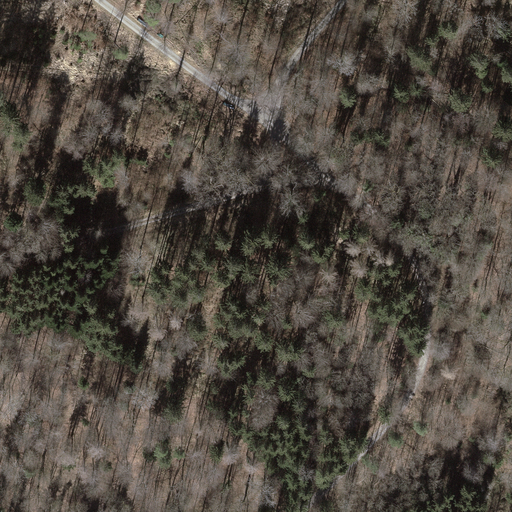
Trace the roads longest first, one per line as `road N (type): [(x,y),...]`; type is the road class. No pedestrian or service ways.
road 1 (track): [(299,511),(401,407),(421,370),(430,323),(423,282),(406,251),(328,179)]
road 2 (track): [(0,266),(244,192),(267,175),(281,132)]
road 3 (track): [(101,0),(255,113)]
road 4 (track): [(255,113),(342,0)]
